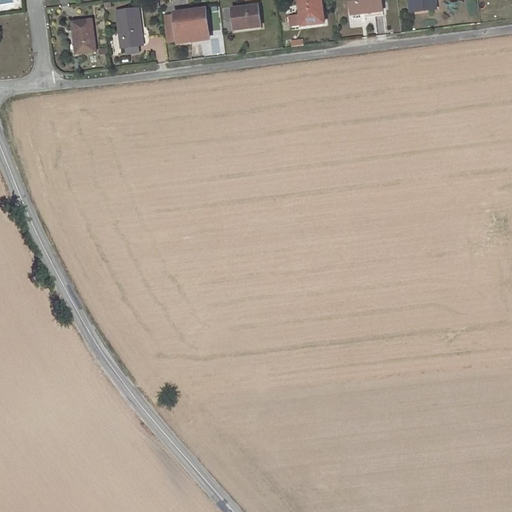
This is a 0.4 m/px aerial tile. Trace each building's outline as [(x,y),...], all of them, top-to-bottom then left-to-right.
[(294,26),(303,25),(325,22),(321,0),(300,0),(302,13),(292,14),(294,26)] [(381,0),(350,0),(352,12),(364,11),(364,12),(383,9),(381,0)] [(433,0),(410,0),(412,11),(434,8),(433,0)] [(260,5),(232,8),(236,30),(262,26),(260,5)] [(142,37),(140,24),(141,24),(140,8),(117,11),(122,48),(127,47),(139,46),(144,45),(143,37),(142,37)] [(177,13),(180,40),(209,37),(206,10),(177,13)] [(167,14),(171,41),(180,40),(177,13),(167,14)] [(92,20),(73,22),(77,54),(97,51),(92,20)] [(139,46),(127,47),(128,54),(140,52),(139,46)]
